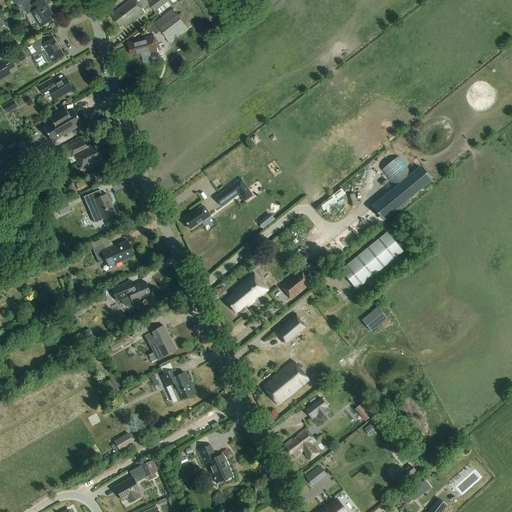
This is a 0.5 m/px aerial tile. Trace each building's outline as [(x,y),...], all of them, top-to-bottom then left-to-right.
[(40,0),(37,2),(36,0),(28,0),(21,4),(28,15),(31,13),(40,28),(52,21),(50,17),(53,15),(44,0),(40,0)] [(125,27),(144,13),(134,0),(130,0),(111,15),(120,27),(123,24),(123,25),(125,27)] [(151,0),(148,2),(150,5),(158,15),(178,0),(151,0)] [(18,6),(4,15),(6,19),(12,16),(13,17),(21,12),(18,6)] [(172,9),(154,23),(146,30),(150,34),(153,32),(156,35),(161,31),(169,43),(190,27),(181,14),(178,16),(172,9)] [(157,51),(154,36),(130,42),(131,46),(127,47),(129,57),(135,55),(136,57),(157,51)] [(43,37),(33,43),(31,44),(39,56),(42,54),(48,63),(51,61),(52,62),(63,55),(53,38),(46,42),(43,37)] [(7,50),(0,53),(0,58),(1,60),(10,55),(7,50)] [(9,57),(0,62),(0,76),(15,67),(9,57)] [(44,97),(51,93),(56,100),(73,89),(66,77),(54,84),(51,80),(38,88),(44,97)] [(13,100),(2,106),(7,114),(18,108),(13,100)] [(82,124),(73,109),(43,126),(52,142),(82,124)] [(86,148),(83,140),(67,148),(70,155),(66,157),(68,162),(75,158),(82,174),(99,166),(98,164),(106,161),(103,155),(107,153),(101,141),(86,148)] [(23,158),(27,166),(48,155),(43,146),(23,158)] [(232,186),(219,194),(226,203),(238,194),(244,203),(253,196),(241,179),(232,186)] [(85,180),(76,185),(78,190),(88,185),(85,180)] [(100,191),(84,197),(95,224),(102,221),(115,216),(106,196),(102,197),(100,191)] [(373,207),(372,208),(373,208),(383,221),(400,207),(390,196),(388,194),(387,195),(373,207)] [(67,203),(57,208),(60,215),(71,210),(67,203)] [(210,217),(203,207),(191,215),(184,220),(190,229),(210,217)] [(319,210),(307,218),(313,228),(325,220),(319,210)] [(269,225),(275,220),(269,214),(263,218),(269,225)] [(341,270),(357,290),(403,252),(387,233),(341,270)] [(90,244),(93,250),(99,264),(105,261),(108,268),(134,256),(127,241),(113,247),(108,236),(90,244)] [(68,260),(56,264),(58,270),(70,265),(68,260)] [(291,277),(280,287),(292,301),(312,284),(301,271),(292,279),(291,277)] [(267,290),(254,274),(234,291),(235,293),(225,301),(235,313),(245,305),(247,307),(267,290)] [(151,295),(145,282),(134,287),(131,282),(113,290),(118,302),(122,300),(125,306),(128,308),(134,305),(134,306),(135,305),(134,303),(151,295)] [(387,319),(378,307),(361,321),(371,332),(387,319)] [(78,308),(66,315),(70,322),(82,315),(78,308)] [(299,336),(308,329),(296,314),(273,333),(277,338),(279,337),(285,344),(298,334),(299,336)] [(144,323),(130,330),(133,338),(148,330),(144,323)] [(149,332),(149,333),(145,336),(157,360),(175,350),(163,325),(149,332)] [(89,329),(84,332),(87,339),(93,337),(89,329)] [(109,346),(113,352),(130,342),(127,336),(109,346)] [(308,381),(293,362),(272,378),(273,379),(263,387),(278,405),(308,381)] [(174,369),(161,375),(166,387),(170,385),(178,402),(180,401),(196,393),(192,385),(190,386),(184,373),(177,376),(174,369)] [(109,381),(114,391),(118,389),(113,379),(109,381)] [(321,397),(305,410),(312,419),(317,415),(320,420),(330,412),(327,408),(328,407),(321,397)] [(370,427),(365,431),(369,436),(374,432),(376,435),(381,431),(375,423),(370,427)] [(314,441),(306,429),(283,446),(290,456),(291,455),(294,458),(303,451),(306,454),(305,455),(310,461),(319,454),(314,448),(313,448),(310,444),(314,441)] [(115,441),(114,441),(115,444),(120,451),(120,452),(134,444),(128,433),(115,441)] [(216,457),(211,445),(199,450),(207,469),(210,468),(216,483),(233,476),(223,454),(216,457)] [(151,461),(140,466),(143,473),(145,477),(146,477),(156,472),(153,465),(151,461)] [(133,478),(115,488),(122,501),(128,498),(131,503),(140,498),(137,492),(140,491),(136,484),(147,478),(146,477),(145,477),(143,473),(140,466),(129,472),(133,478)] [(314,470),(322,479),(327,476),(319,466),(314,470)] [(401,467),(392,474),(400,484),(415,472),(411,466),(404,472),(401,467)] [(413,501),(430,489),(425,481),(408,493),(413,501)] [(170,496),(157,502),(159,505),(167,501),(170,507),(174,505),(170,496)] [(350,511),(337,496),(316,511),(350,511)] [(229,511),(235,508),(232,502),(227,504),(229,511)]
